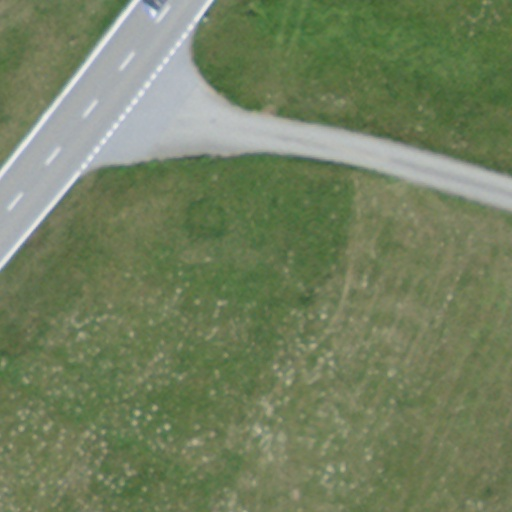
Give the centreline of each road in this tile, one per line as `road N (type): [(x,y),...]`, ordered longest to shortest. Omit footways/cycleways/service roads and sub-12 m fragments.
road 1 (unclassified): [(511,186),(104,96)]
road 2 (primary): [(104,96),(0,220)]
